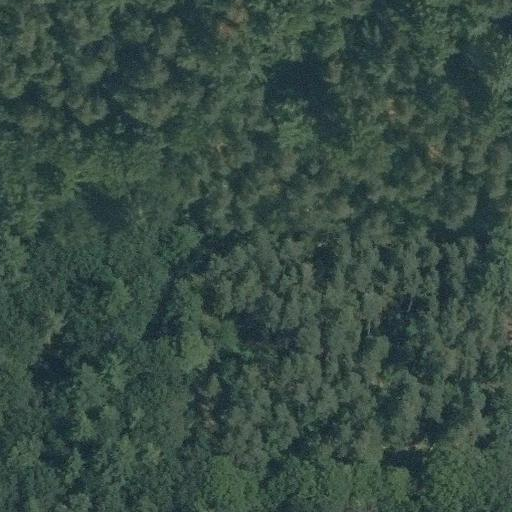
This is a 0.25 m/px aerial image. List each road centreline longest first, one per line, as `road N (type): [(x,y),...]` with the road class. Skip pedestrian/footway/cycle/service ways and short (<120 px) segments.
road 1 (track): [(189,118),(178,332)]
road 2 (track): [(178,332),(179,511)]
road 3 (track): [(189,118),(231,0)]
